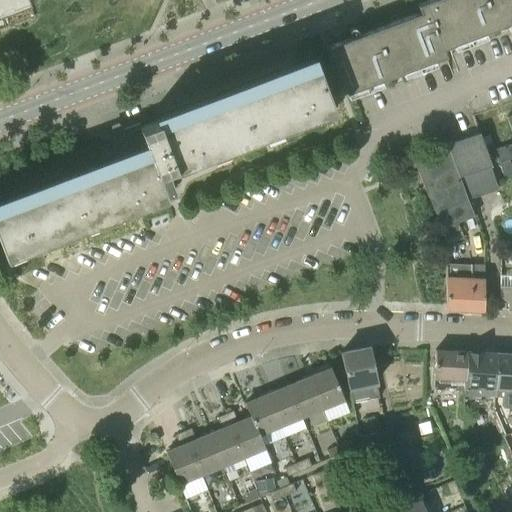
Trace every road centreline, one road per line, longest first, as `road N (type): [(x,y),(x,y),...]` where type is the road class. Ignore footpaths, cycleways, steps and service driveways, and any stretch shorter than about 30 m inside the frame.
road 1 (residential): [(115,417),(200,361),(270,337),(371,324),(511,329)]
road 2 (tertiary): [(0,118),(315,0)]
